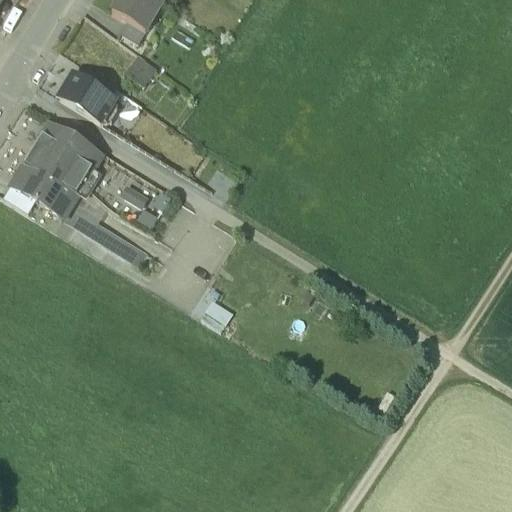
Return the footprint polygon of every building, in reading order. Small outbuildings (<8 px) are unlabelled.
[(152,0),(123,0),(112,19),(126,29),(140,37),(150,21),(154,24),(165,7),(152,0)] [(150,21),(140,37),(144,40),(154,24),(150,21)] [(140,37),(126,29),(119,40),(137,51),(144,40),(140,37)] [(156,73),(138,59),(125,78),(136,86),(132,92),(135,95),(145,82),(147,84),(156,73)] [(117,93),(87,73),(83,83),(112,102),(117,93)] [(119,106),(112,102),(83,83),(72,76),(54,104),(101,134),(119,106)] [(100,162),(48,130),(11,191),(35,206),(62,223),(70,210),(100,162)] [(35,206),(11,191),(3,204),(28,219),(35,206)] [(144,256),(70,210),(62,223),(137,269),(144,256)] [(209,306),(201,326),(223,334),(231,314),(209,306)]
